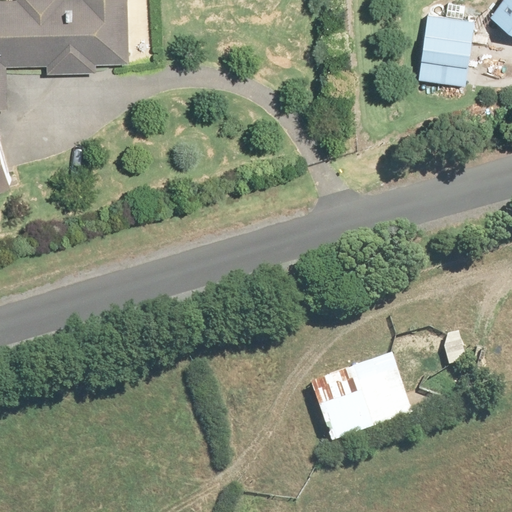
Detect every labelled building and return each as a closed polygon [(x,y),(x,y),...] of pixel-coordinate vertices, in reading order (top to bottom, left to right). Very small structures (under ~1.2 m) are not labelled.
[(126,0),(0,0),(0,111),(13,111),(13,66),(50,66),(50,73),(100,74),(100,64),(126,64),(126,0)] [(511,0),(506,0),(494,18),(511,30),(511,0)] [(480,23),(429,17),(421,80),(473,86),(480,23)] [(0,190),(15,186),(0,133),(0,190)] [(463,334),(445,339),(453,368),(471,364),(463,334)] [(417,416),(397,357),(315,385),(335,444),(417,416)]
